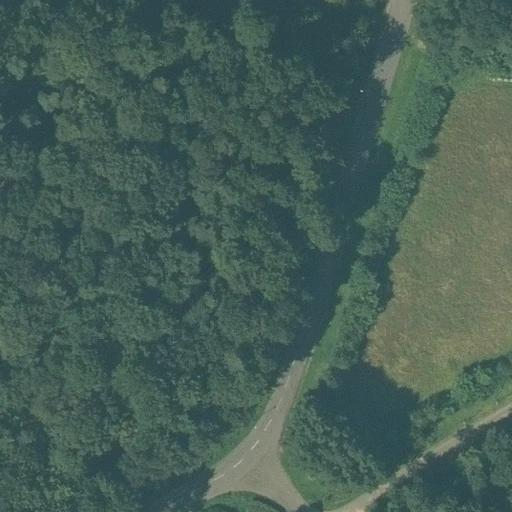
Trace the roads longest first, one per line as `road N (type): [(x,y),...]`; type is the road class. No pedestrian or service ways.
road 1 (tertiary): [(169,511),(238,465),(282,403),(400,0)]
road 2 (track): [(340,511),(511,410)]
